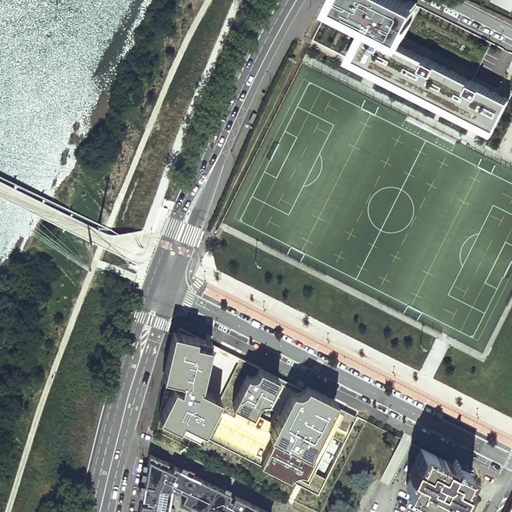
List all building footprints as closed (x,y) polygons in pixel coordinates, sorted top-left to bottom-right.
[(344,61),(492,134),(509,101),(398,46),(418,6),(406,0),(331,0),(327,9),(361,26),(344,61)] [(511,0),(491,0),(491,2),(511,12),(511,10),(511,0)] [(154,431),(315,511),(319,511),(368,415),(180,321),(178,332),(172,331),(162,376),(167,377),(154,431)] [(330,383),(326,391),(342,400),(346,393),(330,383)] [(371,430),(356,459),(369,465),(372,458),(383,464),(386,457),(377,452),(384,437),(371,430)] [(463,481),(468,471),(455,464),(457,460),(455,458),(452,463),(424,449),(406,485),(450,506),(459,487),(463,481)] [(181,500),(205,511),(269,511),(148,453),(138,511),(166,511),(170,493),(181,500)] [(511,511),(511,496),(503,511),(511,511)]
